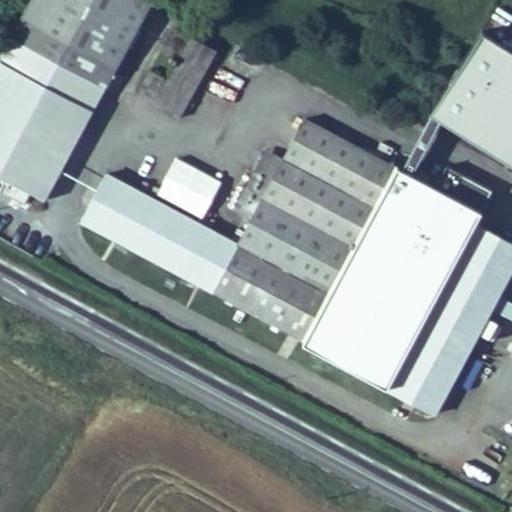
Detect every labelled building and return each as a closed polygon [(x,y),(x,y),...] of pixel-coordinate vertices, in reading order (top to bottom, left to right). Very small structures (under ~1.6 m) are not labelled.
[(0,198),(15,207),(34,217),(92,101),(110,111),(120,90),(102,81),(137,12),(113,0),(25,0),(10,32),(0,51),(0,198)] [(171,130),(210,56),(206,53),(209,46),(167,25),(149,59),(172,71),(161,92),(138,79),(124,106),(171,130)] [(253,58),(230,46),(218,69),(241,81),(253,58)] [(511,69),(473,47),(423,133),(511,185),(511,69)] [(466,352),(471,341),(475,335),(511,265),(511,261),(466,239),(481,209),(439,189),(430,208),(294,142),(276,178),(267,197),(246,241),(235,262),(90,192),(69,236),(296,346),(287,364),(424,430),(466,352)] [(174,158),(155,196),(203,220),(222,181),(174,158)] [(267,197),(276,178),(256,168),(247,186),(267,197)] [(267,197),(247,186),(225,231),(246,241),(267,197)] [(15,207),(0,198),(0,215),(9,220),(15,207)] [(511,320),(511,304),(499,300),(493,313),(511,320)] [(483,339),(475,335),(471,341),(480,345),(483,339)] [(480,345),(471,341),(466,352),(474,357),(480,345)]
